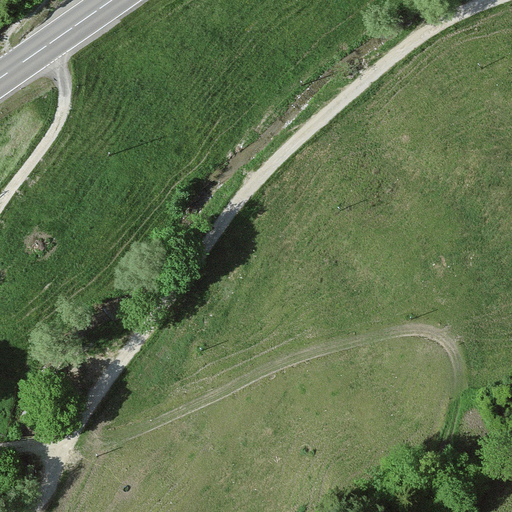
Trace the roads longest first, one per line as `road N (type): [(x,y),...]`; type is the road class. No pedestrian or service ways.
road 1 (track): [(65,438),(111,435),(283,359),(412,325),(440,328),(459,349),(466,377)]
road 2 (track): [(0,207),(59,121),(63,87),(39,51)]
road 3 (secondary): [(112,0),(0,78)]
